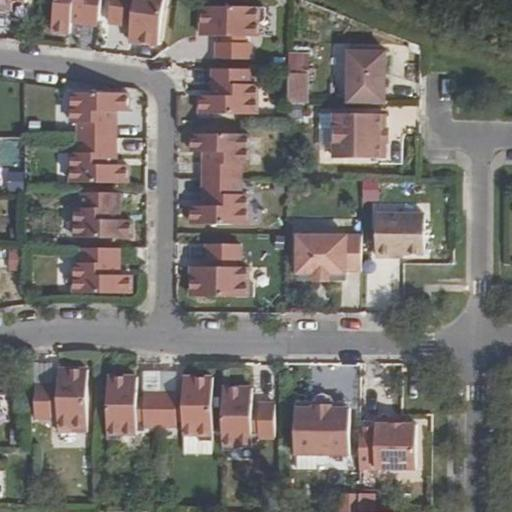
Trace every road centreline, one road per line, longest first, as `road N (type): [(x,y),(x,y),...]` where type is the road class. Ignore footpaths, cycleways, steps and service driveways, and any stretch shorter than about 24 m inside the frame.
road 1 (residential): [(167,339),(167,107),(159,87),(140,76),(0,57)]
road 2 (residential): [(167,339),(477,347)]
road 3 (residential): [(477,347),(479,133)]
road 4 (residential): [(0,340),(66,333),(167,339)]
road 5 (residential): [(476,511),(477,347)]
